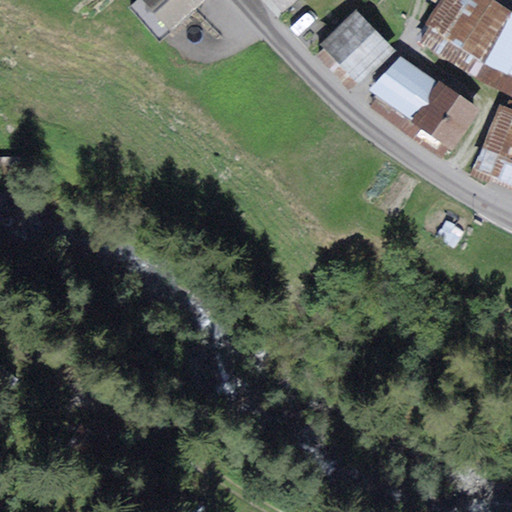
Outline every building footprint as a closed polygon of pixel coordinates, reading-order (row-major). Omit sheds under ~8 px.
[(192,0),(130,0),(118,13),(149,44),(192,0)] [(304,0),(258,0),(277,22),(304,0)] [(427,0),(402,43),(511,108),(511,7),(500,0),(427,0)] [(352,89),(386,57),(349,18),(315,50),(352,89)] [(401,127),(429,90),(391,61),(363,99),(401,127)] [(467,116),(437,94),(407,136),(436,157),(467,116)] [(511,188),(511,120),(493,113),(470,172),(511,188)]
